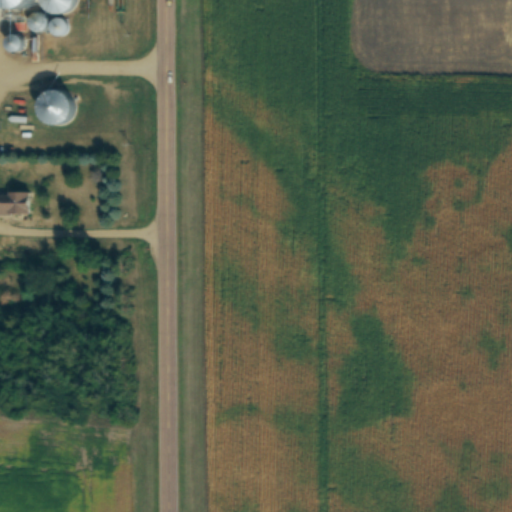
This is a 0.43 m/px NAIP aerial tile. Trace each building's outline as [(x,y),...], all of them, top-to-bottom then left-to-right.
[(0,0),(0,2),(28,11),(31,0),(0,0)] [(46,0),(63,19),(85,0),(46,0)] [(69,35),(69,21),(51,20),(50,35),(69,35)] [(71,120),(71,91),(54,91),(54,120),(71,120)] [(0,215),(33,215),(33,193),(0,193),(0,215)]
